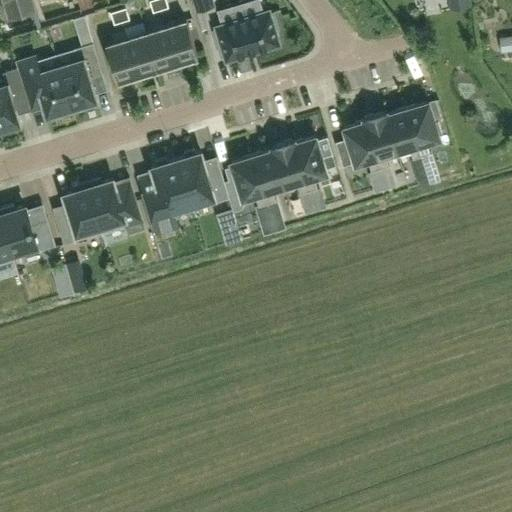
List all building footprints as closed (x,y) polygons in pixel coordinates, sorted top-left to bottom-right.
[(2,0),(8,17),(35,9),(32,0),(2,0)] [(78,0),(81,8),(93,5),(91,0),(78,0)] [(161,9),(157,0),(149,0),(153,11),(161,9)] [(166,0),(157,0),(161,9),(168,6),(166,0)] [(193,0),(197,11),(215,5),(213,0),(193,0)] [(118,9),(122,21),(129,18),(128,13),(126,7),(118,9)] [(122,21),(118,9),(110,12),(114,23),(122,21)] [(223,47),(226,59),(279,43),(274,28),(278,27),(273,11),(270,13),(269,10),(216,26),(217,29),(213,30),(219,49),(223,47)] [(166,25),(177,61),(197,55),(186,18),(166,25)] [(177,61),(166,25),(146,31),(157,67),(177,61)] [(146,31),(127,37),(138,73),(157,67),(146,31)] [(138,73),(127,37),(106,43),(117,79),(138,73)] [(58,64),(71,106),(79,104),(81,109),(98,104),(90,77),(103,73),(93,41),(74,47),(72,52),(74,59),(58,64)] [(71,106),(58,64),(44,69),(41,61),(36,58),(17,64),(27,96),(40,92),(48,119),(65,114),(63,109),(71,106)] [(5,77),(0,78),(0,127),(3,127),(5,132),(21,127),(12,98),(26,94),(17,67),(3,71),(5,77)] [(428,100),(406,107),(421,155),(430,152),(426,140),(439,136),(439,134),(442,133),(438,120),(434,121),(428,100)] [(386,110),(385,110),(397,149),(409,146),(413,158),(421,155),(406,107),(387,113),(386,110)] [(385,110),(364,117),(380,168),(389,165),(385,153),(397,149),(385,110)] [(344,126),(347,137),(336,141),(343,165),(355,161),(355,162),(368,158),(371,170),(380,168),(364,117),(363,117),(364,120),(344,126)] [(294,138),(293,139),(308,190),(317,187),(313,175),(326,171),(315,135),(295,141),(294,138)] [(293,139),(272,145),(284,184),(296,180),(299,192),(308,190),(293,139)] [(284,184),(272,145),(271,145),(272,148),(252,154),(267,202),(276,200),(272,188),(284,184)] [(183,156),(174,158),(188,204),(213,197),(214,201),(229,196),(221,170),(208,174),(201,150),(197,151),(193,148),(184,151),(183,156)] [(267,202),(252,154),(231,161),(242,197),(254,193),(258,205),(267,202)] [(188,204),(174,158),(168,160),(165,157),(156,160),(155,164),(151,165),(156,181),(154,185),(143,188),(152,217),(166,213),(166,211),(188,204)] [(118,196),(113,177),(101,181),(100,177),(87,181),(102,231),(125,223),(128,232),(145,227),(135,194),(123,198),(118,196)] [(102,231),(87,181),(73,185),(75,189),(63,192),(69,211),(66,215),(56,218),(64,242),(102,231)] [(0,207),(0,212),(13,256),(56,244),(47,216),(30,222),(25,204),(14,207),(13,203),(0,207)] [(0,260),(13,256),(0,212),(0,260)] [(78,258),(66,262),(75,290),(86,286),(78,258)]
